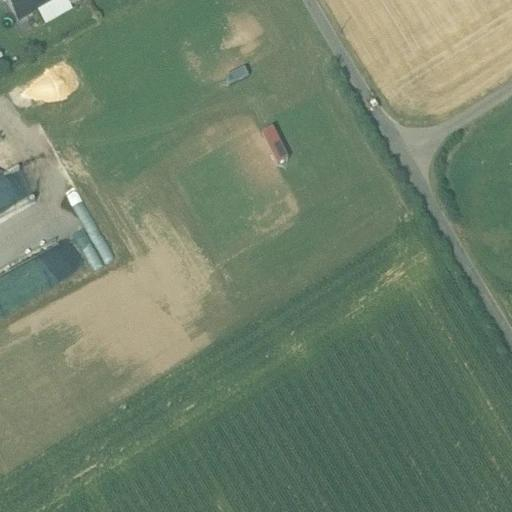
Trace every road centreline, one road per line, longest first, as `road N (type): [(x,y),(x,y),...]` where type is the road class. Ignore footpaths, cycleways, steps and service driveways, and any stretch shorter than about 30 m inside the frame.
road 1 (track): [(312,0),(511,335)]
road 2 (track): [(511,87),(405,153)]
